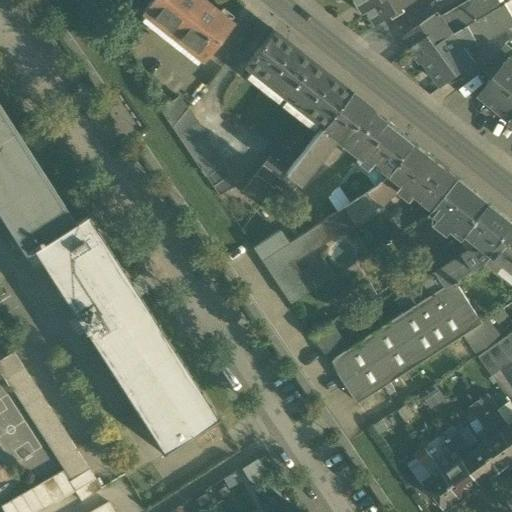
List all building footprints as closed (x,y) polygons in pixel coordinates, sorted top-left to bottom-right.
[(200,60),(202,61),(232,24),(201,0),(151,0),(141,13),(144,15),(200,60)] [(355,0),(364,12),(367,10),(383,0),(355,0)] [(383,0),(367,10),(376,25),(408,4),(407,3),(412,0),(383,0)] [(405,36),(413,47),(422,41),(425,46),(438,38),(442,43),(452,35),(467,26),(500,8),(504,5),(509,1),(508,0),(469,0),(440,18),(439,18),(441,16),(440,15),(438,16),(437,14),(405,36)] [(500,8),(467,26),(473,37),(478,44),(511,23),(511,17),(504,5),(500,8)] [(195,66),(200,60),(144,15),(139,21),(195,66)] [(461,44),(473,37),(467,26),(452,35),(442,43),(438,38),(425,46),(422,41),(413,47),(442,87),(475,63),(461,44)] [(317,125),(322,129),(351,93),(272,30),(243,67),(249,71),(282,97),(284,99),(317,125)] [(483,71),(492,79),(510,57),(511,58),(511,56),(511,48),(506,43),(483,71)] [(479,96),(510,121),(511,118),(511,58),(510,57),(492,79),(479,96)] [(276,104),(282,97),(249,71),(244,78),(276,104)] [(389,123),(351,93),(322,129),(285,174),(298,184),(334,139),(359,159),(389,123)] [(159,110),(171,128),(186,109),(177,97),(159,110)] [(317,125),(284,99),(279,106),(312,131),(317,125)] [(0,219),(24,256),(31,251),(73,224),(14,131),(5,117),(0,109),(0,219)] [(171,128),(204,178),(224,165),(186,109),(171,128)] [(5,117),(14,131),(20,127),(11,113),(5,117)] [(417,145),(389,123),(359,159),(357,162),(366,170),(372,161),(392,177),(416,145),(417,145)] [(416,196),(434,211),(459,179),(417,145),(416,145),(392,177),(403,186),(399,192),(400,193),(411,202),(416,196)] [(241,193),(258,207),(287,171),(270,157),(241,193)] [(206,177),(219,197),(237,184),(224,165),(206,177)] [(403,186),(392,177),(350,204),(343,208),(352,223),(354,222),(375,208),(376,209),(400,193),(399,192),(403,186)] [(490,204),(459,179),(434,211),(431,214),(439,221),(435,225),(448,235),(452,230),(463,240),(466,236),(490,204)] [(338,186),(328,198),(337,212),(343,208),(350,204),(338,186)] [(436,271),(447,287),(455,282),(486,262),(496,250),(511,228),(511,221),(490,204),(466,236),(475,243),(482,248),(478,252),(468,251),(436,271)] [(283,246),(294,263),(355,224),(354,222),(352,223),(343,208),(337,212),(287,244),(283,246)] [(85,216),(73,224),(31,251),(162,454),(216,420),(85,216)] [(497,271),(511,252),(511,228),(496,250),(486,262),(497,271)] [(252,248),(261,261),(283,246),(287,244),(279,231),(252,248)] [(283,246),(261,261),(290,304),(312,291),(300,273),(294,263),(283,246)] [(511,272),(511,252),(497,271),(499,272),(504,266),(511,272)] [(323,258),(300,273),(312,291),(324,283),(336,276),(323,258)] [(324,283),(329,291),(348,278),(352,284),(365,276),(356,263),(336,276),(324,283)] [(511,272),(504,266),(499,272),(511,282),(511,272)] [(436,271),(422,281),(432,297),(447,287),(436,271)] [(330,362),(358,404),(463,336),(482,324),(455,282),(447,287),(432,297),(416,307),(403,315),(374,334),(348,350),(330,362)] [(358,291),(366,302),(377,295),(370,284),(358,291)] [(361,302),(353,290),(341,297),(349,310),(361,302)] [(403,315),(416,307),(407,293),(394,301),(403,315)] [(489,319),(482,324),(488,334),(495,343),(503,338),(489,319)] [(310,336),(328,363),(330,362),(348,350),(331,323),(310,336)] [(488,334),(482,324),(463,336),(470,346),(488,334)] [(477,356),(491,376),(511,360),(511,331),(503,338),(495,343),(477,356)] [(488,334),(470,346),(477,356),(495,343),(488,334)] [(0,360),(0,374),(4,381),(5,380),(23,368),(13,352),(0,360)] [(5,380),(71,480),(88,469),(23,368),(5,380)] [(446,399),(436,384),(420,395),(431,410),(446,399)] [(487,396),(479,401),(487,412),(495,407),(487,396)] [(479,418),(487,412),(479,401),(471,407),(475,412),(479,418)] [(511,405),(509,402),(497,410),(503,418),(509,426),(511,423),(511,405)] [(376,432),(411,417),(406,406),(372,422),(376,432)] [(487,412),(495,424),(503,418),(497,410),(495,407),(487,412)] [(464,420),(468,426),(479,418),(475,412),(464,420)] [(500,471),(511,462),(511,447),(501,432),(495,424),(487,412),(479,418),(486,427),(493,437),(482,446),(500,471)] [(468,426),(474,436),(486,427),(479,418),(468,426)] [(495,424),(501,432),(509,426),(503,418),(495,424)] [(511,423),(509,426),(501,432),(511,447),(511,423)] [(443,432),(448,440),(456,434),(458,433),(453,425),(443,432)] [(458,433),(456,434),(464,446),(467,447),(477,440),(474,436),(468,426),(458,433)] [(477,440),(482,446),(493,437),(486,427),(474,436),(477,440)] [(456,434),(448,440),(456,451),(462,460),(472,453),(467,447),(464,446),(456,434)] [(449,456),(456,451),(448,440),(441,445),(446,452),(449,456)] [(480,485),(500,471),(482,446),(472,453),(462,460),(480,485)] [(416,457),(423,467),(433,461),(424,447),(414,454),(416,457)] [(449,456),(455,464),(462,460),(456,451),(449,456)] [(446,452),(433,461),(443,474),(455,464),(449,456),(446,452)] [(431,477),(423,467),(416,457),(407,464),(424,487),(426,486),(423,482),(431,477)] [(258,458),(241,469),(252,486),(269,475),(258,458)] [(461,499),(480,485),(462,460),(455,464),(443,474),(461,499)] [(443,474),(433,461),(423,467),(431,477),(433,476),(435,479),(443,474)] [(68,482),(74,492),(95,479),(88,469),(71,480),(68,482)] [(3,511),(39,511),(74,492),(68,482),(62,471),(1,507),(3,511)] [(445,511),(461,499),(443,474),(435,479),(433,476),(431,477),(423,482),(426,486),(424,487),(435,503),(439,501),(445,511)] [(101,489),(95,479),(74,492),(81,502),(101,489)] [(92,511),(113,511),(108,503),(92,511)]
